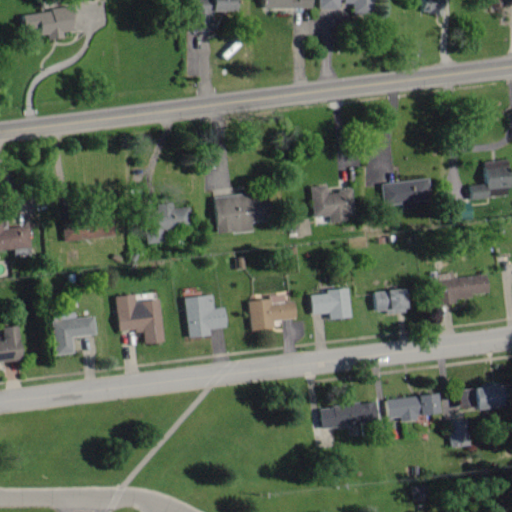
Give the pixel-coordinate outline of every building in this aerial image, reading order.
[(231,0),(225,0),(191,1),(191,17),(188,17),(188,31),(209,31),(209,11),(232,10),(231,0)] [(307,0),(293,0),(259,0),(259,7),(307,8),(307,0)] [(335,0),(321,0),(315,0),(316,9),(335,9),(335,0)] [(418,13),(437,12),(437,0),(417,1),(418,13)] [(16,12),(18,30),(34,28),(35,35),(43,35),(44,39),(59,38),(59,32),(71,31),(68,7),(16,12)] [(480,185),(466,186),(467,198),(503,196),(502,160),(479,161),(480,185)] [(379,182),(380,204),(400,203),(400,208),(412,207),(412,200),(425,199),(424,179),(379,182)] [(349,188),(334,188),(334,193),(324,194),(323,185),(308,186),(309,216),(326,215),(327,221),(344,221),(343,213),(350,212),(349,188)] [(210,196),(213,233),(248,230),(247,221),(259,220),(256,192),(210,196)] [(185,207),(169,208),(169,202),(153,203),(154,211),(142,211),(144,243),(162,242),(161,230),(186,229),(185,207)] [(443,222),(467,221),(466,203),(443,203),(443,222)] [(60,239),(110,237),(110,217),(60,219),(60,239)] [(0,219),(0,248),(26,248),(25,226),(3,227),(3,220),(0,219)] [(41,227),(27,227),(27,241),(41,241),(41,227)] [(484,297),(482,274),(451,277),(450,272),(429,274),(432,302),(484,297)] [(325,319),(346,317),(343,287),(321,290),(321,294),(305,295),(307,315),(324,313),(325,319)] [(371,311),(384,310),(385,314),(402,312),(400,288),(369,291),(371,311)] [(110,296),(115,332),(139,329),(141,343),(160,341),(155,299),(132,302),(131,294),(110,296)] [(180,297),(184,338),(205,335),(205,329),(221,327),(219,307),(209,308),(208,294),(180,297)] [(247,330),(269,328),(269,320),(292,318),(290,301),(279,302),(279,295),(243,299),(247,330)] [(52,355),(70,353),(68,336),(91,334),(89,316),(71,318),(71,312),(49,314),(52,355)] [(0,361),(14,360),(13,326),(0,326),(0,361)] [(469,409),(494,405),(491,384),(466,388),(469,409)] [(382,398),(384,420),(413,418),(412,414),(433,412),(432,394),(382,398)] [(315,408),(318,429),(373,421),(370,400),(315,408)] [(464,446),(463,419),(446,420),(447,446),(464,446)]
